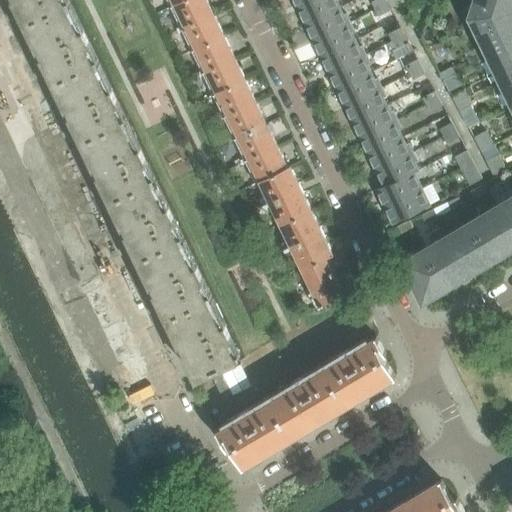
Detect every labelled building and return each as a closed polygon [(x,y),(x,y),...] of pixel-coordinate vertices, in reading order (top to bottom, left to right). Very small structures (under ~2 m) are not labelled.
[(14,0),(26,24),(66,6),(63,0),(14,0)] [(213,13),(206,0),(186,0),(170,8),(179,27),(175,28),(177,31),(213,13)] [(338,8),(334,0),(312,0),(298,7),(306,23),(338,8)] [(387,3),(385,0),(376,0),(371,3),(375,10),(387,3)] [(478,33),(511,16),(511,0),(478,0),(478,1),(476,0),(473,0),(469,15),(478,33)] [(391,10),(388,5),(387,3),(375,10),(378,17),(391,10)] [(80,33),(75,24),(66,6),(26,24),(55,83),(94,64),(86,46),(90,44),(84,32),(83,31),(80,33)] [(314,40),(351,22),(346,13),(342,15),(338,8),(306,23),(314,40)] [(224,36),(214,14),(213,13),(177,31),(178,34),(182,32),(191,52),(224,36)] [(511,46),(511,16),(478,33),(482,41),(485,39),(493,55),(511,46)] [(354,41),(351,34),(355,32),(351,22),(314,40),(322,57),(354,41)] [(404,35),(400,28),(388,35),(392,42),(404,35)] [(408,42),(405,37),(404,35),(392,42),(395,48),(408,42)] [(235,58),(224,36),(191,52),(201,71),(197,72),(198,75),(235,58)] [(329,72),(366,55),(361,45),(357,47),(354,41),(322,57),(329,72)] [(511,76),(511,46),(493,55),(500,71),(497,72),(501,82),(511,76)] [(370,73),(367,66),(371,64),(366,55),(329,72),(337,88),(370,73)] [(245,79),(235,58),(198,75),(199,77),(203,76),(212,95),(245,79)] [(421,67),(417,60),(405,66),(409,73),(421,67)] [(108,91),(96,67),(94,64),(55,83),(83,142),(123,123),(114,105),(118,103),(111,90),(108,91)] [(425,74),(422,68),(421,67),(409,73),(413,80),(425,74)] [(455,74),(451,67),(439,74),(443,81),(455,74)] [(375,91),(382,87),(377,78),(373,79),(370,73),(337,88),(345,105),(375,91)] [(455,74),(443,81),(449,92),(464,84),(458,73),(455,74)] [(511,76),(501,82),(506,91),(510,90),(511,93),(511,76)] [(202,86),(198,77),(190,81),(194,89),(202,86)] [(256,102),(245,79),(212,95),(222,115),(218,116),(219,119),(256,102)] [(386,106),(382,98),(386,95),(382,87),(375,91),(345,105),(353,121),(386,106)] [(438,98),(435,91),(422,98),(426,105),(438,98)] [(468,98),(464,91),(452,97),(455,104),(468,98)] [(442,106),(439,100),(438,98),(426,105),(430,112),(442,106)] [(471,105),(468,98),(455,104),(459,111),(471,105)] [(266,123),(256,102),(219,119),(221,121),(224,119),(234,139),(266,123)] [(361,138),(398,120),(393,111),(389,113),(386,106),(353,121),(361,138)] [(401,137),(397,130),(402,128),(398,120),(361,138),(368,153),(401,137)] [(136,150),(124,125),(123,123),(83,142),(112,201),(151,182),(142,163),(146,162),(140,149),(140,148),(136,150)] [(277,145),(266,123),(234,139),(243,159),(239,160),(241,163),(277,145)] [(456,130),(452,123),(440,130),(443,137),(456,130)] [(459,138),(456,131),(456,130),(443,137),(447,144),(459,138)] [(490,138),(486,131),(474,138),(477,145),(490,138)] [(376,169),(413,151),(408,142),(404,144),(401,137),(368,153),(376,169)] [(493,145),(490,138),(477,145),(481,152),(493,145)] [(287,167),(277,145),(241,163),(242,166),(246,164),(255,183),(259,181),(287,167)] [(417,170),(413,161),(417,159),(413,151),(376,169),(384,185),(415,172),(417,170)] [(473,162),(467,151),(454,157),(461,169),(473,162)] [(502,162),(498,155),(486,161),(489,168),(502,162)] [(482,179),(473,162),(461,169),(470,186),(482,179)] [(506,169),(505,167),(502,162),(489,168),(493,176),(506,169)] [(312,210),(303,193),(290,165),(287,167),(259,181),(270,202),(263,205),(265,208),(271,205),(281,225),(312,210)] [(384,205),(422,187),(415,172),(384,185),(377,189),(384,205)] [(164,209),(152,184),(151,182),(112,201),(140,259),(179,240),(171,222),(174,220),(168,207),(164,209)] [(487,193),(483,186),(471,192),(474,199),(487,193)] [(393,222),(431,204),(422,187),(384,205),(393,222)] [(511,192),(506,196),(508,200),(494,208),(511,238),(511,192)] [(437,217),(462,205),(459,197),(434,209),(437,217)] [(511,248),(511,238),(494,208),(480,217),(478,213),(469,218),(493,259),(511,248)] [(437,217),(434,209),(422,215),(425,222),(437,217)] [(333,254),(324,236),(312,210),(281,225),(291,245),(284,248),(286,252),(293,249),(302,269),(326,258),(333,254)] [(493,259),(469,218),(459,224),(462,228),(449,235),(470,273),(493,259)] [(414,228),(410,221),(397,227),(401,234),(414,228)] [(470,273),(449,235),(435,243),(433,239),(424,245),(447,287),(470,273)] [(193,268),(181,243),(179,240),(140,259),(168,318),(208,299),(199,281),(203,279),(202,278),(196,266),(193,268)] [(447,287),(424,245),(401,258),(422,302),(447,287)] [(343,294),(334,274),(332,270),(326,258),(302,269),(310,287),(306,289),(308,293),(312,291),(319,305),(315,307),(315,309),(343,294)] [(221,327),(209,302),(208,299),(168,318),(197,378),(237,359),(227,340),(231,338),(225,325),(221,327)] [(396,376),(383,355),(386,353),(376,336),(353,350),(351,347),(338,354),(340,358),(323,368),(346,405),(396,376)] [(346,405),(323,368),(307,377),(305,374),(293,381),(295,385),(269,400),(292,438),(346,405)] [(292,438),(269,400),(253,410),(251,406),(238,414),(240,417),(217,431),(227,448),(230,446),(243,467),(292,438)] [(465,511),(462,506),(457,498),(454,500),(441,479),(392,509),(393,511),(465,511)]
